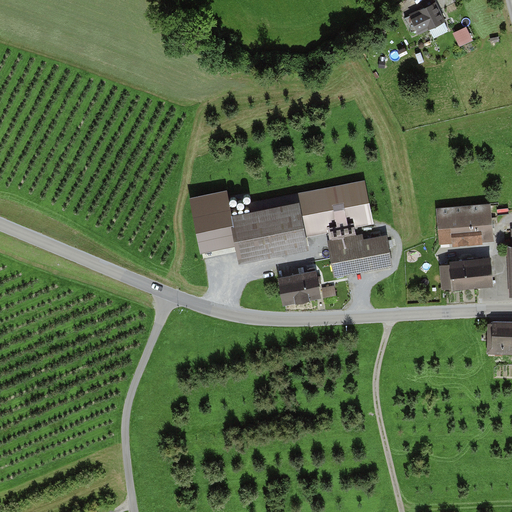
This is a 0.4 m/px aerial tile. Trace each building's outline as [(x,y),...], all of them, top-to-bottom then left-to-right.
[(424,31),(447,19),(439,3),(416,14),(424,31)] [(412,12),(406,15),(415,33),(421,30),(412,12)] [(477,40),(470,27),(457,33),(463,46),(477,40)] [(255,215),(231,220),(226,195),(192,201),(202,253),(236,246),(239,262),(306,249),(304,237),(373,223),(365,182),(253,204),(255,215)] [(489,206),(438,211),(441,244),(492,240),(489,206)] [(336,277),(391,266),(385,238),(363,243),(361,236),(329,242),(336,277)] [(492,287),(490,260),(450,263),(450,266),(441,267),(443,289),(454,288),(454,290),(492,287)] [(280,279),(285,305),(320,298),(315,273),(280,279)] [(325,293),(337,292),(337,284),(324,285),(325,293)] [(511,322),(496,322),(494,352),(511,353),(511,322)]
